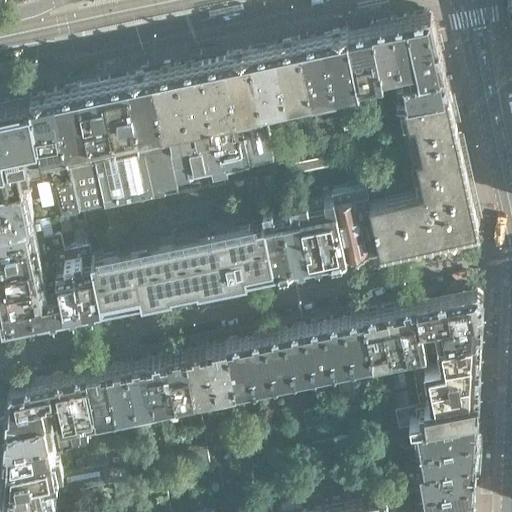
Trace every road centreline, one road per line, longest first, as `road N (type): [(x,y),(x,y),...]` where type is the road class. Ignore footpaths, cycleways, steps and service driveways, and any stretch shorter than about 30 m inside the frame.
road 1 (residential): [(511,251),(0,347)]
road 2 (tertiary): [(0,56),(310,0)]
road 3 (tertiary): [(466,0),(511,221)]
